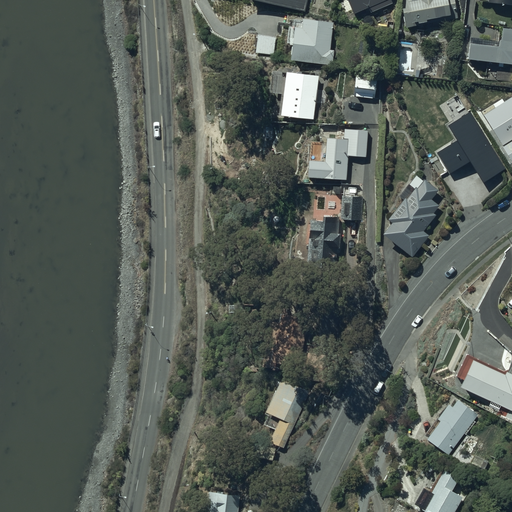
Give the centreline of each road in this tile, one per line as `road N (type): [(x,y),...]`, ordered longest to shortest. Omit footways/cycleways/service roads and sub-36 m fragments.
road 1 (tertiary): [(153,0),(164,305),(131,511)]
road 2 (residential): [(305,511),(395,332),(446,267),(511,214)]
